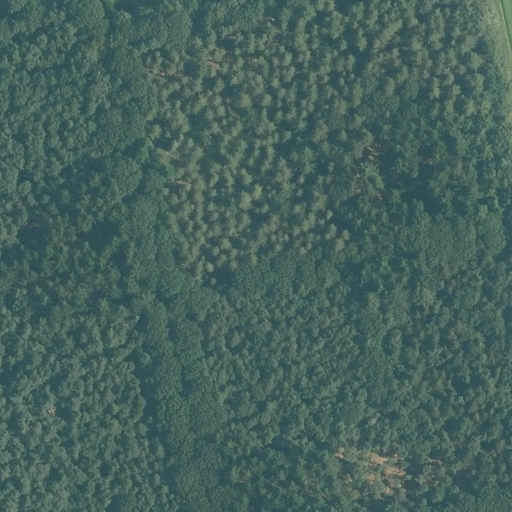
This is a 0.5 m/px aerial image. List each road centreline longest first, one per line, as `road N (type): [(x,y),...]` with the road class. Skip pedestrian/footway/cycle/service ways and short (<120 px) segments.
road 1 (unclassified): [(216,511),(103,0)]
road 2 (track): [(167,292),(511,227)]
road 3 (track): [(303,0),(113,43)]
